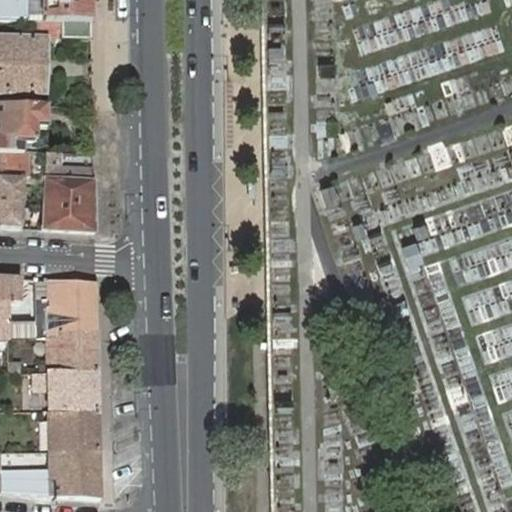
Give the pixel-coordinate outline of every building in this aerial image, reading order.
[(0,0),(0,22),(33,23),(43,23),(42,0),(0,0)] [(91,24),(90,0),(42,0),(43,23),(91,24)] [(91,40),(91,24),(43,23),(33,23),(33,37),(46,37),(62,41),(91,40)] [(0,107),(40,109),(40,95),(42,95),(44,42),(0,41),(0,107)] [(47,131),(47,109),(40,109),(0,107),(0,155),(19,156),(20,147),(28,147),(33,142),(33,131),(47,131)] [(27,155),(19,156),(0,155),(0,229),(21,231),(24,181),(29,181),(44,182),(44,180),(45,168),(46,156),(40,155),(30,155),(27,155)] [(61,169),(61,156),(46,156),(45,168),(61,169)] [(96,235),(95,182),(87,182),(82,182),(44,180),(44,182),(42,232),(96,235)] [(21,281),(0,279),(0,337),(2,338),(2,342),(7,342),(8,342),(8,307),(20,307),(21,281)] [(96,285),(46,282),(47,329),(36,329),(36,343),(47,342),(47,335),(97,334),(96,285)] [(36,303),(36,329),(47,329),(46,303),(36,303)] [(98,374),(97,334),(47,335),(47,342),(48,368),(39,367),(39,377),(48,376),(98,374)] [(99,414),(98,374),(48,376),(48,409),(41,409),(42,415),(47,415),(48,415),(99,414)] [(34,376),(35,415),(42,415),(41,409),(48,409),(48,376),(39,377),(34,376)] [(47,415),(48,455),(49,455),(100,453),(99,414),(48,415),(47,415)] [(101,502),(100,453),(49,455),(50,470),(50,499),(75,501),(101,502)] [(50,470),(0,470),(0,472),(0,496),(50,499),(50,470)]
